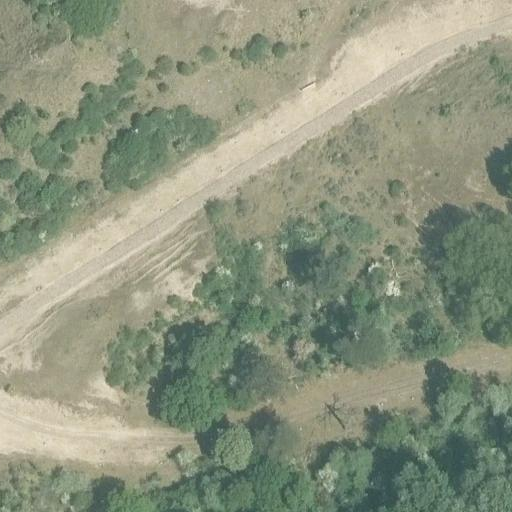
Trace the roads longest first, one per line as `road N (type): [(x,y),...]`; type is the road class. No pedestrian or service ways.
road 1 (track): [(0,329),(412,71),(511,27)]
road 2 (track): [(511,358),(195,438),(76,444),(0,419)]
road 3 (track): [(303,138),(315,75),(352,0)]
